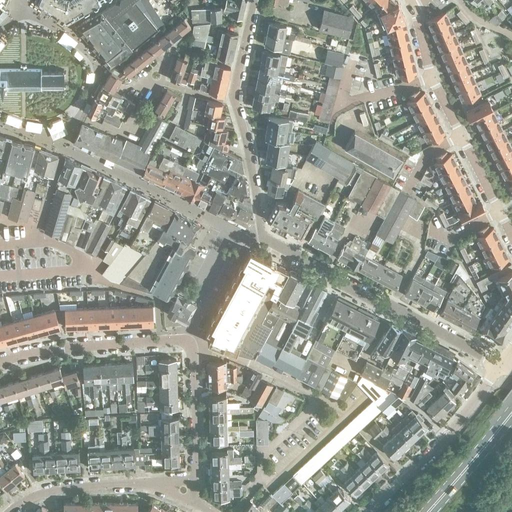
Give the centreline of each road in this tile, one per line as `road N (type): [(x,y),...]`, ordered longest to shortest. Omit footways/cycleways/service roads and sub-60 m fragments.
road 1 (residential): [(233,511),(261,479),(278,480),(350,414),(254,363),(190,344)]
road 2 (residential): [(501,364),(263,238)]
road 3 (residential): [(511,236),(431,76),(413,8)]
road 4 (residential): [(364,511),(454,426),(501,364)]
road 5 (residential): [(51,137),(227,227)]
road 6 (residential): [(0,362),(80,344),(190,344)]
road 7 (residential): [(15,507),(60,489),(174,488)]
road 8 (residential): [(263,238),(235,100)]
road 9 (residential): [(190,484),(190,344)]
road 10 (primary): [(511,410),(424,511)]
road 11 (residential): [(227,227),(207,267),(214,271),(190,344)]
